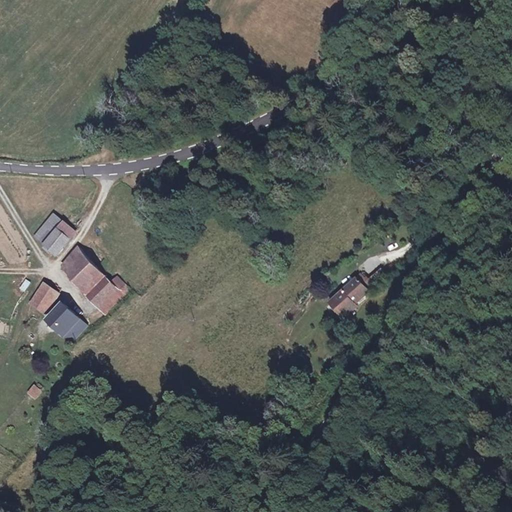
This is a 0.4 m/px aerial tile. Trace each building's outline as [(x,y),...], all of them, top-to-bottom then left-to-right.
[(63,223),(46,247),(60,256),(77,232),(63,223)] [(65,268),(71,273),(73,270),(86,256),(78,248),(65,268)] [(123,289),(86,256),(73,270),(90,289),(87,293),(105,309),(123,289)] [(374,290),(390,277),(382,268),(367,281),(374,290)] [(28,278),(17,295),(23,299),(34,282),(28,278)] [(365,284),(348,299),(353,304),(370,289),(365,284)] [(59,293),(46,285),(34,305),(47,313),(59,293)] [(123,289),(105,309),(111,315),(129,295),(123,289)] [(348,299),(343,293),(318,316),(332,331),(342,322),(338,318),(353,304),(348,299)] [(83,317),(66,303),(51,323),(68,337),(83,317)] [(83,317),(68,337),(75,342),(90,321),(83,317)] [(26,393),(34,398),(41,388),(33,383),(26,393)]
